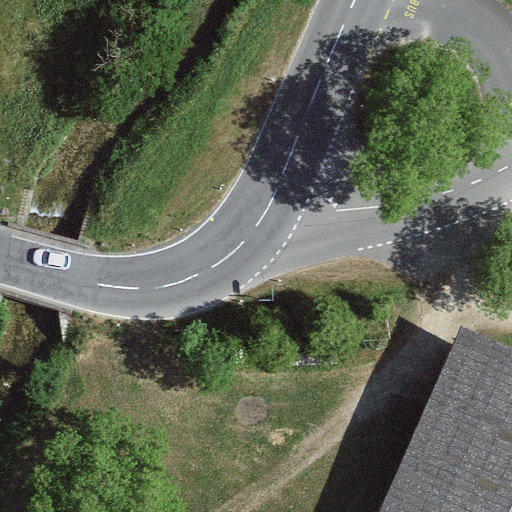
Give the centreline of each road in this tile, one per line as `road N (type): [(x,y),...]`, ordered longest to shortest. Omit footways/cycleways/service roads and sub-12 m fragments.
road 1 (track): [(425,200),(437,295),(427,345),(375,400),(232,511)]
road 2 (secondary): [(253,235),(225,261),(161,288),(102,286),(0,261)]
road 3 (tertiary): [(511,164),(425,200),(253,235)]
road 4 (secondary): [(349,11),(253,235)]
road 5 (tertiary): [(511,87),(457,29),(423,14),(349,11)]
